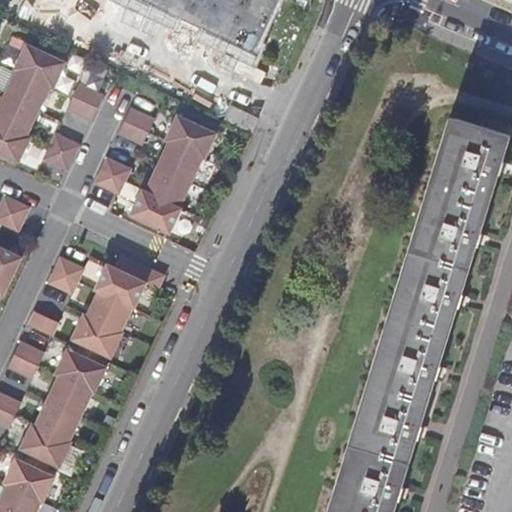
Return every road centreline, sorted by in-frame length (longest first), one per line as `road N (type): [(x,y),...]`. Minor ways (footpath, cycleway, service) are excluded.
road 1 (unclassified): [(223,279),(353,0)]
road 2 (unknown): [(44,0),(301,116)]
road 3 (unclassified): [(115,511),(223,279)]
road 4 (residential): [(223,279),(64,207)]
road 5 (residential): [(64,207),(0,343)]
road 6 (residential): [(116,94),(64,207)]
